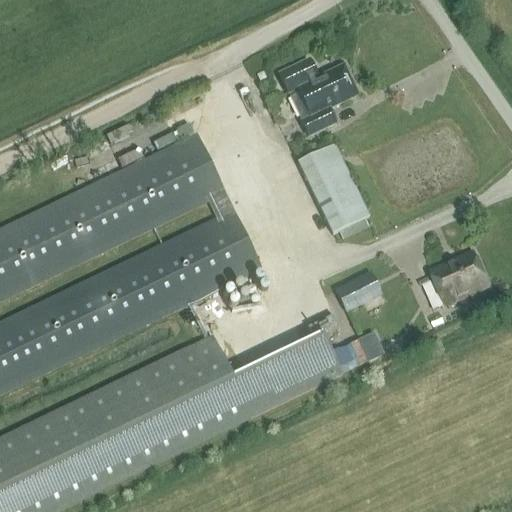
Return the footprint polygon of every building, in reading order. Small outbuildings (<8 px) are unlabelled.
[(357,97),(343,67),(317,80),(309,62),(279,76),(288,95),(297,91),(310,119),(301,123),(308,138),(335,125),(328,110),(357,97)] [(188,126),(175,131),(176,133),(152,144),(156,152),(192,135),(188,126)] [(217,221),(0,324),(0,395),(261,271),(233,213),(232,213),(223,196),(224,195),(196,137),(0,231),(0,302),(208,203),(217,221)] [(368,219),(334,147),(297,164),(332,236),(368,219)] [(488,289),(473,256),(431,274),(446,308),(488,289)] [(373,299),(362,276),(334,290),(345,313),(373,299)] [(384,355),(409,346),(400,321),(375,331),(384,355)] [(212,338),(0,438),(0,511),(58,511),(342,377),(322,336),(232,379),(212,338)]
